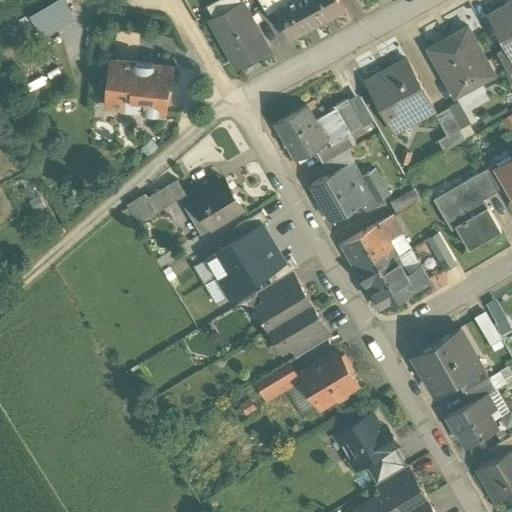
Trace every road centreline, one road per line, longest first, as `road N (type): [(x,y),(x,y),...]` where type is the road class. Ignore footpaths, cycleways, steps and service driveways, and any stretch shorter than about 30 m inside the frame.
road 1 (residential): [(379,351),(241,110),(433,0)]
road 2 (residential): [(472,511),(379,351)]
road 3 (residential): [(511,275),(379,351)]
